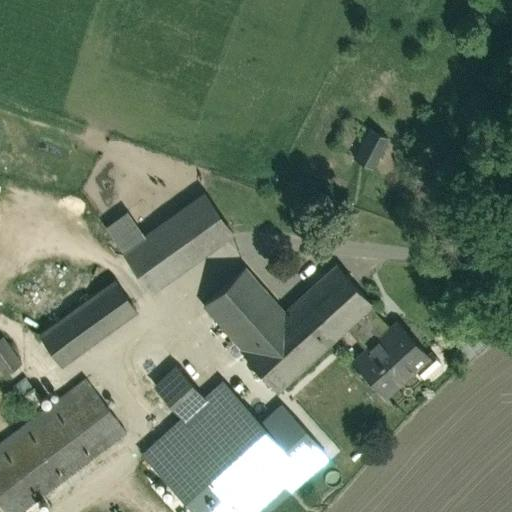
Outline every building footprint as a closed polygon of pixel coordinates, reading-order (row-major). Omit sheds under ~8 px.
[(0,163),(9,122),(0,120),(0,163)] [(390,135),(370,127),(358,158),(378,165),(390,135)] [(113,226),(156,288),(241,230),(214,191),(152,234),(136,211),(113,226)] [(145,197),(133,207),(151,227),(163,216),(145,197)] [(251,347),(248,350),(285,392),(382,306),(345,264),(295,309),(251,347)] [(251,347),(295,309),(256,265),(212,303),(251,347)] [(123,278),(47,332),(68,362),(145,309),(123,278)] [(407,321),(360,363),(393,401),(441,359),(407,321)] [(472,357),(486,344),(471,329),(457,342),(472,357)] [(9,335),(0,341),(0,357),(11,374),(28,362),(9,335)] [(184,364),(160,386),(191,419),(215,397),(184,364)] [(91,381),(0,447),(0,496),(11,511),(21,511),(130,433),(91,381)] [(296,402),(321,433),(347,412),(321,381),(296,402)] [(321,433),(276,470),(291,489),(362,430),(347,412),(321,433)] [(260,451),(197,503),(204,511),(263,511),(291,489),(276,470),(260,451)]
